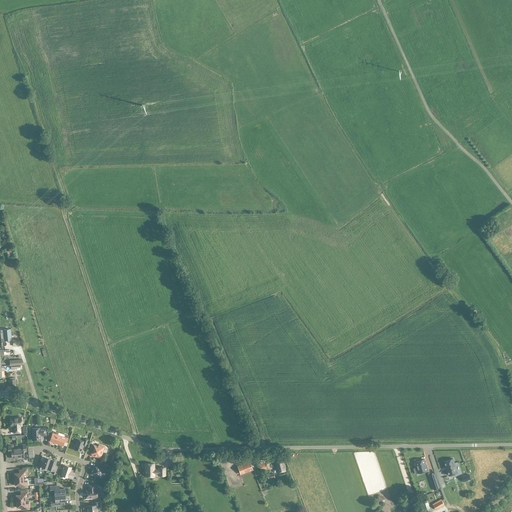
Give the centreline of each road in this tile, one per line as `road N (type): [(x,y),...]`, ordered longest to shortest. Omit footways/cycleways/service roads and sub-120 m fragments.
road 1 (unclassified): [(0,393),(159,449),(511,445)]
road 2 (track): [(134,441),(39,113)]
road 3 (track): [(511,401),(495,346),(381,194)]
road 4 (residential): [(1,466),(34,463),(41,447),(81,462),(78,511)]
